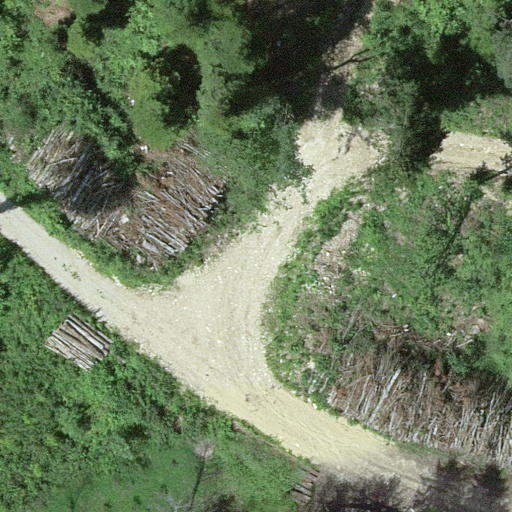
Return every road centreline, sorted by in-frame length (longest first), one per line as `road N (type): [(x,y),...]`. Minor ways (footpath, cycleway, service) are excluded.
road 1 (track): [(479,511),(196,371),(0,194)]
road 2 (track): [(196,371),(289,205),(320,163),(348,143),(376,136),(511,155)]
